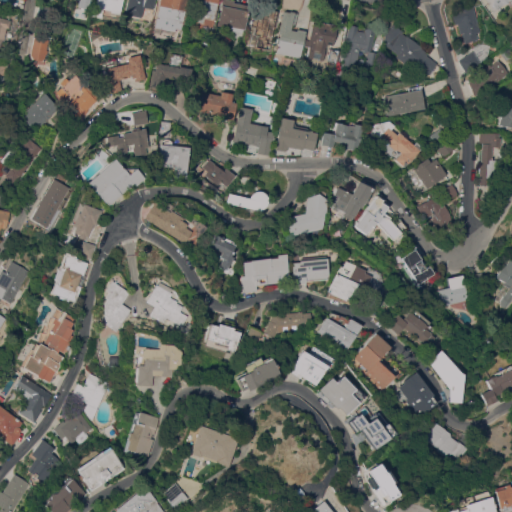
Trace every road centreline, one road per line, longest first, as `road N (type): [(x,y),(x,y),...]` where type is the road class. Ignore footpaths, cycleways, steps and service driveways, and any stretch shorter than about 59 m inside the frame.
road 1 (residential): [(511,197),(485,240),(447,260),(362,167),(235,160),(166,106),(131,98),(52,169),(0,260)]
road 2 (residential): [(511,406),(490,423),(465,426),(388,333),(306,296),(221,306),(176,250),(127,220)]
road 3 (residential): [(375,511),(334,418),(288,385),(251,402),(231,403),(215,390),(180,396),(151,463),(78,511)]
road 4 (residential): [(127,220),(95,270),(75,365),(51,415),(0,475)]
road 5 (residential): [(468,255),(466,142),(430,0)]
road 6 (residential): [(127,220),(142,197),(171,189),(235,222),(258,224),(292,196),(303,163)]
